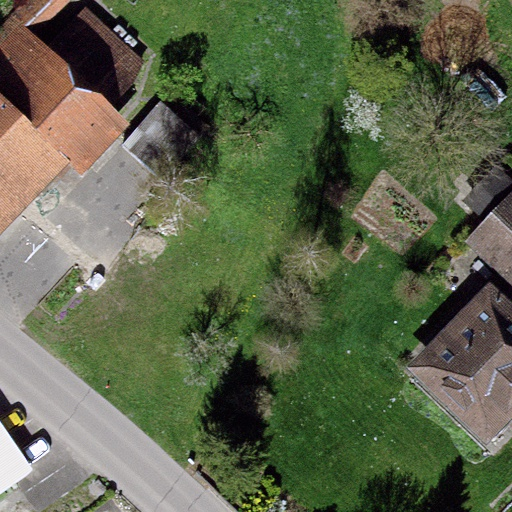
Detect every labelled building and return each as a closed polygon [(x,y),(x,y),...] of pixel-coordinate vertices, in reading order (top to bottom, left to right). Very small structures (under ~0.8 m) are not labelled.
[(0,67),(0,205),(53,147),(67,160),(154,63),(82,0),(76,0),(9,76),(0,67)] [(163,100),(122,143),(164,183),(205,141),(163,100)] [(511,203),(474,241),(511,277),(511,203)] [(511,311),(498,297),(426,370),(493,436),(511,417),(511,311)] [(0,481),(13,472),(0,454),(0,481)]
